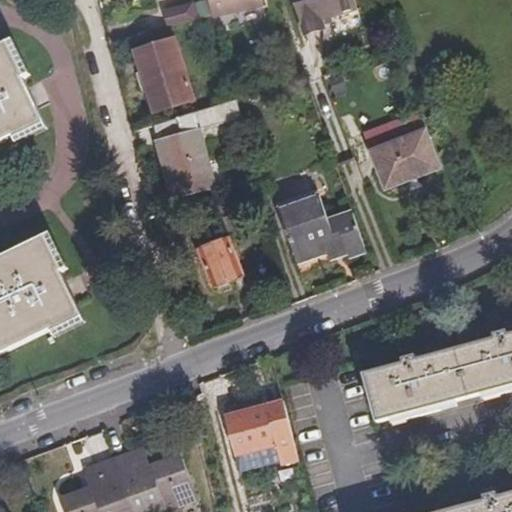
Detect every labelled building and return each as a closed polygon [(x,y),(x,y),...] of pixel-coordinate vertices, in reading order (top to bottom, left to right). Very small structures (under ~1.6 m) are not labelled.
[(207,0),(212,18),(261,5),(259,0),(207,0)] [(322,28),(320,21),(354,9),(350,0),(290,0),(302,35),(322,28)] [(164,13),(168,30),(194,23),(190,6),(164,13)] [(152,115),(191,103),(171,41),(133,52),(152,115)] [(15,43),(10,45),(26,81),(31,78),(15,43)] [(0,143),(13,137),(15,140),(45,126),(25,81),(26,81),(10,45),(0,49),(0,143)] [(268,82),(250,88),(255,102),(273,96),(268,82)] [(233,103),(150,128),(170,204),(211,194),(195,133),(238,122),(233,103)] [(48,132),(45,126),(15,140),(17,146),(48,132)] [(368,154),(383,193),(439,172),(423,133),(368,154)] [(363,254),(350,215),(326,223),(316,194),(276,207),(296,263),(325,253),(343,247),(346,257),(346,258),(363,254)] [(53,236),(47,238),(64,274),(70,271),(53,236)] [(226,242),(216,246),(212,237),(195,244),(199,253),(197,254),(212,290),(241,278),(226,242)] [(62,275),(64,274),(47,238),(0,260),(0,355),(51,332),(53,335),(83,320),(62,275)] [(343,247),(325,253),(329,263),(346,257),(343,247)] [(85,325),(83,320),(53,335),(55,340),(85,325)] [(405,365),(366,374),(378,423),(511,386),(511,336),(508,337),(507,334),(494,337),(496,341),(419,361),(418,357),(404,360),(405,365)] [(269,405),(222,417),(233,460),(280,448),(269,405)] [(150,472),(140,449),(75,474),(84,496),(56,508),(57,511),(163,511),(193,501),(178,461),(150,472)] [(511,511),(511,498),(500,501),(499,497),(485,500),(486,504),(455,511),(511,511)]
